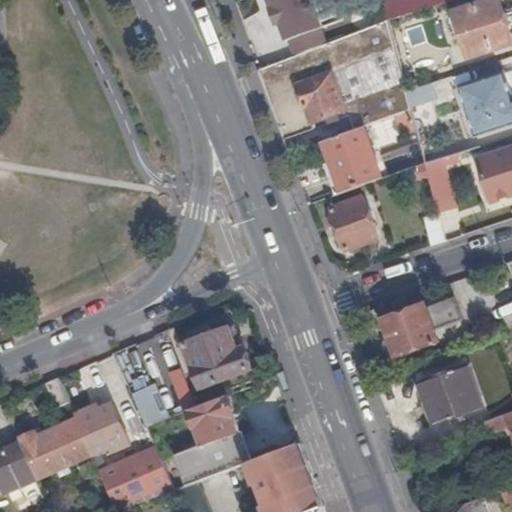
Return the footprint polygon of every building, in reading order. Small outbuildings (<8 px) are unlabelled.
[(395,15),(397,21),(437,8),(434,0),(398,0),(401,12),(395,15)] [(471,32),(465,35),(473,60),(511,46),(511,32),(511,29),(501,32),(497,20),(507,17),(501,0),(498,0),(464,11),(471,32)] [(464,11),(457,13),(465,35),(471,32),(464,11)] [(465,35),(457,13),(452,14),(459,37),(465,35)] [(511,29),(507,17),(497,20),(501,32),(511,29)] [(262,71),(288,140),(317,130),(315,125),(332,119),(334,122),(351,116),(357,132),(368,128),(400,116),(414,111),(410,93),(407,83),(347,104),(336,75),(398,51),(390,23),(262,71)] [(337,41),(332,28),(305,37),(310,51),(337,41)] [(511,91),(507,74),(463,89),(479,137),(511,126),(511,91)] [(406,136),(420,130),(414,111),(400,116),(406,136)] [(350,193),(375,184),(387,180),(368,128),(357,132),(327,143),(335,163),(335,165),(339,164),(350,193)] [(495,203),(511,197),(511,152),(483,162),(495,203)] [(429,164),(442,213),(457,208),(444,159),(429,164)] [(329,166),(340,197),(350,193),(339,164),(335,165),(335,163),(329,166)] [(349,252),(381,240),(366,200),(335,210),(349,252)] [(448,242),(440,215),(427,218),(436,246),(448,242)] [(402,358),(443,342),(439,331),(466,320),(459,299),(431,308),(429,306),(388,321),(402,358)] [(254,372),(246,349),(240,351),(232,329),(187,346),(204,390),(254,372)] [(487,411),(471,366),(421,385),(437,426),(466,416),(467,418),(487,411)] [(180,396),(191,393),(186,369),(175,372),(180,396)] [(63,379),(47,386),(58,409),(73,403),(63,379)] [(136,389),(145,425),(170,419),(161,383),(136,389)] [(230,398),(191,413),(203,448),(211,444),(217,461),(219,461),(221,465),(212,468),(215,478),(250,465),(232,420),(238,418),(230,398)] [(247,430),(276,429),(274,405),(246,406),(247,430)] [(81,421),(97,458),(118,449),(119,453),(133,447),(116,406),(100,414),(97,408),(79,417),(81,421)] [(511,414),(496,420),(501,432),(511,428),(511,414)] [(22,441),(24,445),(41,483),(97,458),(81,421),(41,438),(39,433),(22,441)] [(0,493),(10,489),(13,495),(41,483),(24,445),(0,456),(0,493)] [(318,511),(327,509),(303,445),(257,462),(264,484),(257,486),(266,511),(318,511)] [(107,465),(101,468),(119,511),(122,511),(176,493),(177,492),(161,456),(158,448),(109,469),(107,465)] [(177,448),(161,456),(177,492),(183,490),(181,485),(192,480),(177,448)] [(250,465),(257,486),(264,484),(257,462),(250,465)] [(213,511),(201,483),(183,490),(177,492),(176,493),(179,500),(184,511),(213,511)] [(184,511),(179,500),(147,511),(184,511)] [(453,511),(480,511),(477,503),(453,511)]
